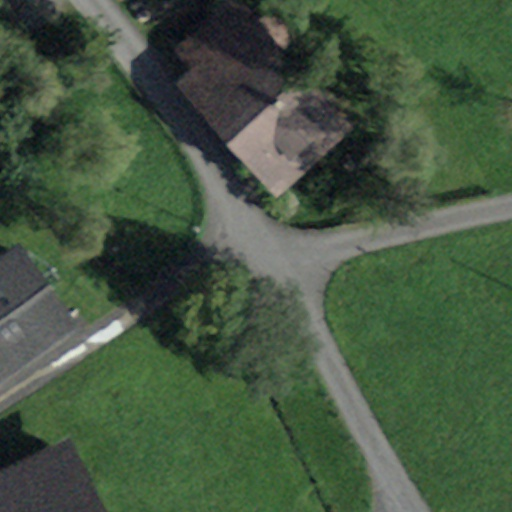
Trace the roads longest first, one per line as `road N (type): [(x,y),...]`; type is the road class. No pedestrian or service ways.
road 1 (residential): [(91,0),(197,138),(268,249)]
road 2 (unclassified): [(268,249),(410,511)]
road 3 (residential): [(511,205),(268,249)]
